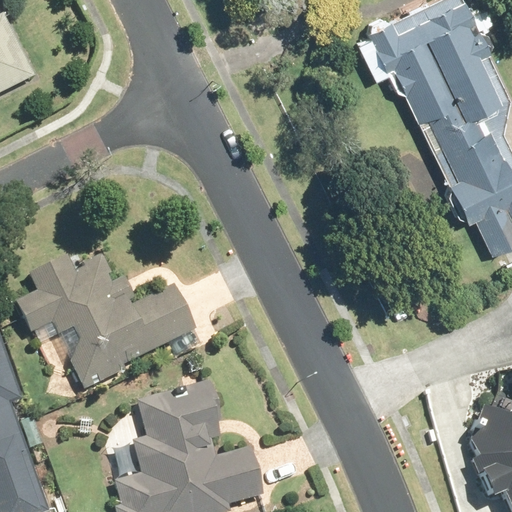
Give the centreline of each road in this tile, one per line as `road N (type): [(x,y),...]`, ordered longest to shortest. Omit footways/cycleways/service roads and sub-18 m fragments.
road 1 (residential): [(386,511),(178,103)]
road 2 (residential): [(178,103),(0,195)]
